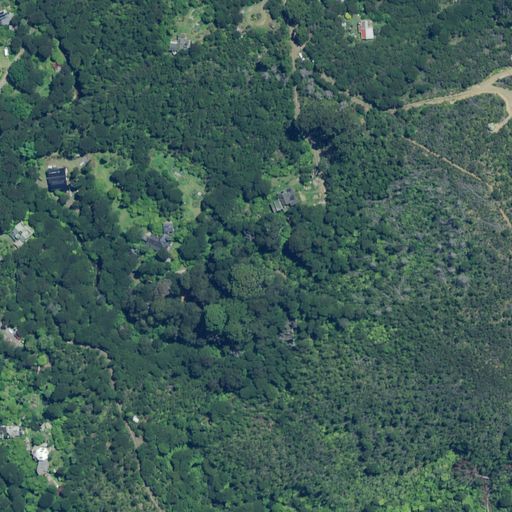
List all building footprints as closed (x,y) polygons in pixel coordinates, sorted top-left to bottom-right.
[(0,17),(3,25),(12,21),(9,13),(0,17)] [(360,29),(360,39),(374,39),(373,29),(372,29),(371,21),(363,22),(363,29),(360,29)] [(178,40),(171,40),(171,51),(177,51),(177,52),(189,53),(189,40),(185,40),(185,38),(178,37),(178,40)] [(63,180),(61,169),(50,170),(53,190),(68,188),(67,179),(63,180)] [(298,203),(292,187),(286,190),(288,192),(280,195),(285,206),(291,203),(292,206),(298,203)] [(284,209),(280,199),(271,204),(275,213),(284,209)] [(37,231),(28,222),(24,225),(21,223),(9,234),(21,246),(37,231)] [(159,241),(153,238),(148,246),(167,256),(173,244),(174,244),(174,222),(165,222),(164,231),(159,241)] [(23,436),(23,429),(14,428),(14,436),(23,436)] [(50,459),(51,459),(52,451),(50,451),(49,450),(48,449),(47,448),(46,448),(45,447),(44,447),(43,447),(42,447),(41,448),(40,448),(39,449),(38,450),(37,451),(37,452),(37,453),(37,454),(37,456),(37,457),(38,458),(39,459),(40,459),(39,472),(49,473),(50,459)]
